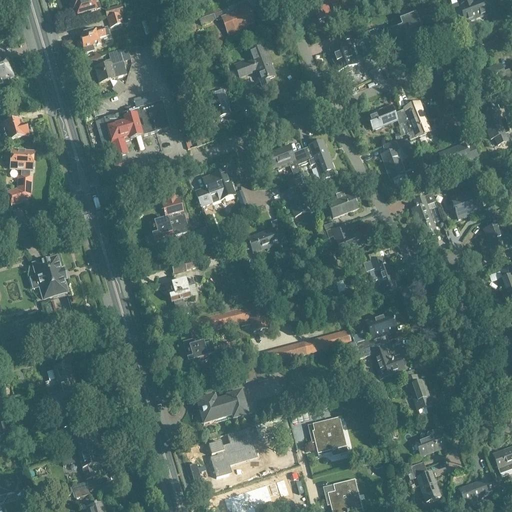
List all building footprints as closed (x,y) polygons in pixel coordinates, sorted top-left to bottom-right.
[(72,0),(73,2),(72,2),(74,11),(76,10),(77,15),(101,8),(99,2),(95,3),(93,0),(72,0)] [(341,0),(319,0),(312,2),(319,20),(336,14),(338,20),(354,14),(350,2),(343,5),(341,0)] [(448,0),(452,9),(459,6),(460,8),(459,9),(465,24),(489,15),(488,12),(490,11),(486,2),(484,3),(483,0),(482,0),(473,3),(471,0),(448,0)] [(241,11),(221,19),(228,38),(238,34),(236,30),(255,23),(247,3),(239,6),(241,11)] [(122,6),(104,11),(106,17),(124,12),(122,6)] [(407,39),(409,45),(407,39),(423,33),(418,21),(426,18),(433,36),(440,33),(430,9),(399,20),(402,26),(401,26),(406,40),(407,39)] [(212,10),(197,16),(201,26),(216,21),(212,10)] [(125,13),(107,19),(109,29),(128,23),(125,13)] [(406,40),(401,26),(377,35),(375,30),(368,32),(373,45),(388,39),(393,51),(409,45),(407,39),(406,40)] [(82,37),(81,38),(86,54),(95,52),(93,45),(101,42),(99,37),(109,34),(107,27),(97,30),(97,29),(81,33),(82,37)] [(345,45),(330,50),(338,72),(344,69),(345,72),(347,73),(351,72),(352,69),(351,67),(357,65),(350,46),(355,44),(351,32),(341,36),(345,45)] [(244,61),(235,64),(240,76),(257,70),(261,81),(275,75),(269,58),(270,58),(266,46),(250,51),(253,60),(245,63),(244,61)] [(105,64),(95,67),(100,83),(115,79),(114,73),(118,72),(117,68),(125,66),(123,62),(130,60),(126,49),(105,55),(106,61),(105,61),(105,64)] [(367,57),(359,60),(365,76),(373,73),(367,57)] [(0,85),(2,85),(0,81),(13,77),(8,60),(1,62),(0,61),(0,85)] [(511,82),(511,79),(509,71),(503,73),(500,66),(479,73),(484,87),(506,79),(507,84),(511,82)] [(223,90),(207,95),(215,118),(230,113),(228,107),(229,106),(223,90)] [(134,100),(137,110),(105,119),(114,152),(116,158),(127,155),(123,143),(157,133),(170,129),(162,102),(159,103),(157,94),(134,100)] [(481,116),(490,140),(493,139),(497,147),(511,142),(508,134),(509,134),(504,122),(500,123),(495,111),(497,110),(494,103),(483,107),(485,114),(484,115),(481,116)] [(189,119),(185,104),(178,106),(182,121),(189,119)] [(400,111),(404,123),(410,120),(417,136),(429,131),(421,111),(420,111),(417,104),(404,109),(404,110),(400,112),(400,111)] [(404,123),(400,111),(394,113),(392,106),(368,116),(373,130),(397,120),(399,125),(404,123)] [(7,124),(2,126),(1,126),(3,131),(7,143),(27,137),(26,137),(29,136),(26,127),(24,128),(22,121),(8,125),(7,124)] [(19,148),(30,144),(28,139),(18,143),(19,148)] [(303,149),(308,161),(309,163),(308,163),(310,167),(316,165),(322,181),(335,176),(332,169),(333,169),(322,140),(311,145),(311,146),(303,149)] [(412,155),(417,151),(414,147),(412,148),(407,140),(403,143),(412,155)] [(386,154),(382,155),(391,180),(404,175),(396,151),(398,150),(396,142),(383,147),(386,154)] [(412,155),(403,143),(399,145),(408,157),(412,155)] [(465,145),(438,155),(444,170),(469,160),(471,162),(478,159),(473,146),(466,149),(465,145)] [(308,161),(304,150),(292,154),(290,147),(263,157),(269,172),(276,169),(295,162),(296,166),(297,166),(308,162),(308,161)] [(10,170),(21,171),(21,182),(18,183),(17,189),(7,192),(12,207),(23,203),(23,202),(23,198),(27,197),(30,196),(31,196),(32,178),(30,178),(31,171),(33,171),(34,153),(12,152),(11,153),(11,161),(10,170)] [(207,188),(196,192),(201,207),(221,200),(235,195),(226,170),(212,175),(212,176),(203,179),(207,188)] [(309,182),(312,176),(307,173),(304,179),(309,182)] [(290,191),(286,193),(296,218),(310,212),(301,188),(306,186),(303,178),(288,184),(290,191)] [(475,189),(451,199),(459,221),(483,212),(475,189)] [(242,191),(235,194),(242,210),(248,207),(242,191)] [(337,200),(328,204),(333,218),(357,209),(352,195),(345,197),(343,192),(335,195),(337,200)] [(417,208),(412,210),(423,240),(437,235),(426,206),(435,203),(432,195),(414,202),(417,208)] [(154,243),(155,242),(189,233),(184,215),(180,202),(178,202),(165,206),(163,207),(167,221),(159,223),(157,222),(152,223),(152,226),(154,234),(153,234),(152,234),(154,243)] [(499,218),(487,222),(490,229),(484,231),(493,255),(507,250),(511,248),(511,242),(509,235),(508,235),(503,237),(499,226),(501,224),(499,218)] [(273,230),(240,241),(244,252),(252,249),(253,253),(266,249),(267,252),(278,248),(281,254),(284,253),(288,265),(298,262),(292,245),(284,248),(283,245),(287,244),(283,231),(282,232),(278,220),(270,223),(273,230)] [(326,231),(338,227),(335,221),(323,225),(326,231)] [(209,238),(216,235),(212,223),(205,226),(209,238)] [(338,227),(326,231),(327,236),(333,234),(341,255),(354,251),(347,230),(340,232),(338,227)] [(211,246),(205,229),(196,232),(202,249),(211,246)] [(189,256),(193,270),(200,268),(199,266),(217,261),(214,248),(189,256)] [(182,258),(169,262),(173,275),(186,271),(182,258)] [(37,277),(29,279),(33,291),(40,289),(44,300),(67,294),(63,281),(67,281),(63,269),(60,270),(57,259),(33,265),(37,277)] [(382,259),(370,263),(373,271),(375,271),(383,295),(398,289),(389,265),(385,266),(382,259)] [(373,271),(370,263),(363,266),(366,274),(373,271)] [(511,269),(501,273),(503,280),(499,282),(508,306),(511,304),(511,269)] [(176,284),(169,287),(171,295),(169,296),(171,303),(172,304),(173,303),(175,310),(177,311),(183,310),(184,307),(183,301),(190,299),(186,288),(194,286),(192,280),(185,282),(176,284)] [(250,303),(230,308),(231,311),(251,306),(250,303)] [(263,304),(188,324),(191,337),(240,324),(241,327),(251,325),(253,333),(270,329),(263,304)] [(396,332),(395,329),(390,315),(366,323),(371,337),(371,339),(372,340),(373,340),(396,332)] [(511,323),(503,326),(506,334),(511,331),(511,323)] [(59,329),(40,334),(42,344),(62,338),(59,329)] [(350,331),(264,354),(268,367),(353,343),(350,331)] [(355,345),(366,341),(364,334),(353,338),(355,345)] [(193,340),(183,342),(187,358),(185,360),(186,364),(189,364),(189,365),(208,360),(206,355),(215,352),(212,341),(194,346),(193,340)] [(234,342),(222,345),(225,354),(231,353),(231,354),(237,352),(234,342)] [(372,348),(362,351),(365,359),(373,356),(381,380),(395,375),(404,371),(403,368),(405,367),(405,365),(405,363),(404,361),(402,360),(401,361),(399,357),(392,359),(389,358),(387,351),(378,354),(375,346),(372,348)] [(56,351),(29,359),(31,365),(57,357),(56,351)] [(46,389),(74,381),(69,365),(61,368),(58,359),(50,362),(56,381),(45,384),(46,389)] [(367,366),(358,370),(363,381),(372,377),(367,366)] [(265,371),(255,374),(258,383),(268,380),(265,371)] [(417,377),(405,381),(407,389),(410,388),(418,413),(433,408),(425,383),(420,385),(417,377)] [(78,397),(74,382),(46,390),(48,395),(59,392),(62,402),(67,400),(71,399),(78,397)] [(214,397),(197,402),(204,426),(232,417),(233,421),(247,416),(241,393),(226,397),(227,400),(216,403),(214,397)] [(0,413),(8,412),(4,400),(0,401),(0,413)] [(328,404),(314,409),(315,413),(329,409),(328,404)] [(55,424),(61,423),(75,419),(73,412),(53,418),(55,424)] [(255,427),(259,439),(259,441),(289,431),(285,418),(255,427)] [(75,419),(61,423),(63,429),(77,425),(76,419),(75,419)] [(314,444),(317,455),(318,457),(331,454),(332,458),(348,454),(346,448),(339,419),(312,426),(314,432),(312,433),(314,444)] [(67,458),(95,450),(90,434),(83,436),(80,426),(71,429),(76,448),(65,452),(67,458)] [(219,456),(211,458),(217,479),(229,475),(226,465),(252,458),(249,448),(251,448),(246,430),(231,434),(234,444),(230,445),(217,449),(219,456)] [(427,439),(416,443),(422,457),(445,448),(440,435),(438,436),(436,432),(433,431),(427,433),(426,436),(427,439)] [(9,436),(11,443),(17,441),(14,434),(9,436)] [(511,449),(493,457),(499,470),(500,475),(511,471),(511,449)] [(99,465),(95,450),(67,458),(61,460),(63,468),(80,463),(83,470),(86,480),(95,478),(92,467),(99,465)] [(413,474),(426,469),(424,463),(410,468),(413,474)] [(426,469),(413,474),(415,479),(417,478),(427,503),(441,497),(432,473),(428,474),(426,469)] [(24,479),(22,472),(15,474),(17,481),(24,479)] [(288,495),(288,496),(289,495),(283,480),(276,482),(281,497),(288,495)] [(73,493),(88,489),(95,487),(94,481),(72,488),(73,493)] [(362,511),(362,510),(355,481),(333,486),(334,493),(327,495),(330,506),(331,511),(362,511)] [(486,481),(459,491),(465,505),(490,495),(491,498),(499,495),(494,483),(487,486),(486,481)] [(267,486),(224,500),(228,511),(231,510),(231,511),(255,511),(254,507),(258,506),(272,501),(267,486)] [(0,505),(3,504),(8,495),(19,492),(13,493),(10,492),(8,492),(0,487),(0,505)] [(88,489),(73,493),(75,500),(90,496),(88,489)] [(40,501),(38,495),(29,498),(30,504),(40,501)]
